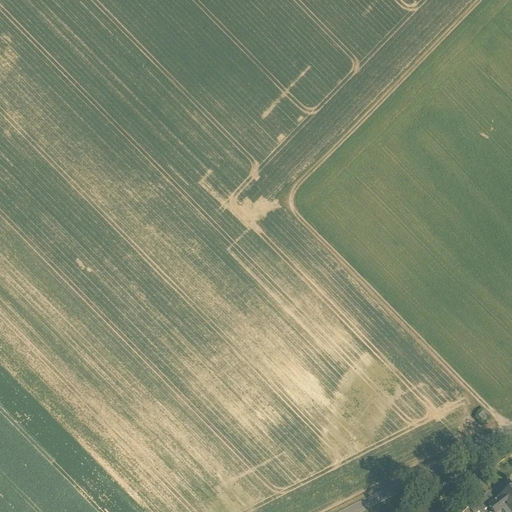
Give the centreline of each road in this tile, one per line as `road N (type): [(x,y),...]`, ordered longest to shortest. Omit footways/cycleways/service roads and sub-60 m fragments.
road 1 (track): [(481,0),(283,203),(508,431)]
road 2 (secondary): [(508,431),(350,511)]
